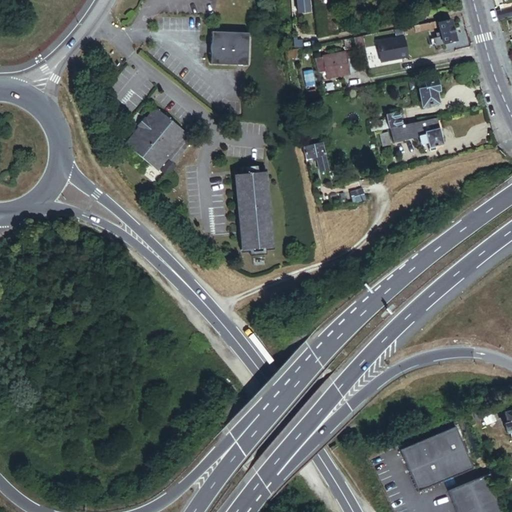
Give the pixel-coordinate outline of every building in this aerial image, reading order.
[(304,0),(295,0),(296,10),(305,10),(304,0)] [(511,7),(495,12),(498,21),(511,17),(511,7)] [(401,22),(400,13),(389,15),(391,24),(401,22)] [(435,24),(435,22),(403,28),(404,34),(435,28),(437,37),(430,38),(432,47),(441,45),(443,53),(457,51),(455,42),(453,43),(449,21),(435,24)] [(244,67),(245,34),(208,33),(207,66),(244,67)] [(376,55),(372,34),(363,36),(366,56),(376,55)] [(382,66),(409,59),(402,35),(375,43),(382,66)] [(363,50),(361,37),(352,38),(354,51),(363,50)] [(284,52),(286,58),(296,56),(294,50),(284,52)] [(355,75),(351,51),(313,57),(315,75),(322,74),(323,80),(355,75)] [(474,66),(457,69),(459,78),(475,75),(474,66)] [(434,80),(422,82),(423,88),(416,89),(419,106),(435,104),(433,91),(436,91),(434,80)] [(185,135),(153,109),(123,146),(154,172),(164,160),(182,138),(185,135)] [(383,120),(385,130),(387,129),(399,127),(396,112),(382,115),(383,120)] [(442,150),(436,119),(399,127),(387,129),(390,144),(418,138),(420,145),(426,144),(428,153),(435,151),(442,150)] [(385,130),(383,120),(367,123),(369,133),(385,130)] [(388,147),(386,134),(377,135),(380,148),(388,147)] [(185,140),(182,138),(164,160),(166,162),(167,162),(185,140)] [(188,143),(185,140),(167,162),(170,165),(188,143)] [(320,143),(300,148),(303,160),(322,155),(320,143)] [(166,162),(157,173),(164,179),(173,168),(170,165),(167,162),(166,162)] [(272,175),(240,174),(238,252),(271,253),(272,175)] [(362,200),(359,190),(347,193),(349,200),(352,200),(352,202),(362,200)] [(495,420),(489,406),(478,411),(484,424),(495,420)] [(506,424),(502,425),(505,435),(508,434),(510,440),(511,439),(511,410),(503,413),(506,424)] [(472,470),(456,433),(401,456),(416,493),(425,489),(472,470)] [(503,511),(488,475),(446,492),(454,511),(503,511)]
